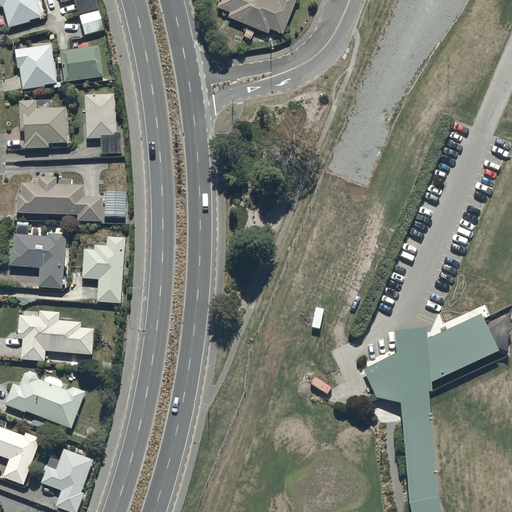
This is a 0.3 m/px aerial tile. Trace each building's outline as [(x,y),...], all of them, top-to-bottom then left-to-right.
[(0,0),(0,5),(1,10),(3,10),(8,31),(31,25),(30,23),(47,18),(41,0),(0,0)] [(59,0),(61,6),(74,3),(78,19),(79,18),(85,38),(104,33),(95,0),(59,0)] [(220,0),(217,8),(230,13),(228,18),(249,27),(259,0),(220,0)] [(279,0),(279,1),(275,0),(259,0),(249,27),(268,34),(270,30),(283,35),(296,0),(279,0)] [(17,72),(20,72),(23,93),(44,90),(44,88),(54,87),(54,90),(62,89),(61,84),(57,85),(51,47),(15,52),(17,72)] [(61,66),(64,85),(103,80),(99,49),(60,54),(61,60),(57,60),(58,66),(61,66)] [(111,97),(85,97),(86,142),(100,141),(101,158),(121,157),(121,136),(116,136),(115,95),(111,95),(111,97)] [(36,104),(20,104),(19,104),(20,135),(24,135),(25,152),(48,151),(48,146),(68,146),(67,111),(52,111),(52,109),(49,109),(49,112),(36,112),(36,104)] [(17,216),(77,218),(77,224),(102,225),(103,200),(83,199),(83,188),(56,187),(57,180),(38,180),(38,187),(21,186),(21,197),(17,197),(17,216)] [(105,194),(104,220),(125,220),(125,194),(105,194)] [(339,201),(313,260),(338,271),(364,212),(339,201)] [(9,269),(39,271),(38,290),(62,292),(62,287),(65,288),(65,282),(62,282),(66,238),(48,237),(48,240),(15,237),(14,252),(11,252),(9,269)] [(94,248),(94,253),(84,252),(82,282),(99,283),(97,305),(120,307),(125,241),(108,239),(107,244),(105,243),(104,247),(96,246),(96,248),(94,248)] [(354,262),(330,322),(354,332),(379,272),(354,262)] [(317,268),(293,328),(318,338),(343,278),(317,268)] [(44,364),(45,354),(92,358),(94,332),(81,331),(81,325),(59,323),(59,315),(39,313),(39,320),(19,318),(17,342),(23,342),(21,362),(44,364)] [(438,511),(435,498),(426,393),(426,383),(496,350),(483,319),(428,342),(423,344),(422,335),(410,336),(396,338),(398,356),(367,371),(377,394),(401,399),(410,503),(411,511),(438,511)] [(71,432),(85,395),(74,390),(67,393),(61,390),(63,384),(50,379),(46,380),(44,385),(39,383),(36,376),(30,374),(24,377),(20,389),(13,387),(4,407),(25,416),(26,414),(71,432)] [(0,429),(0,459),(9,463),(2,480),(22,488),(41,441),(25,435),(24,439),(0,429)] [(93,463),(64,452),(56,473),(47,470),(41,487),(62,494),(56,510),(60,511),(79,511),(85,496),(82,494),(93,463)]
